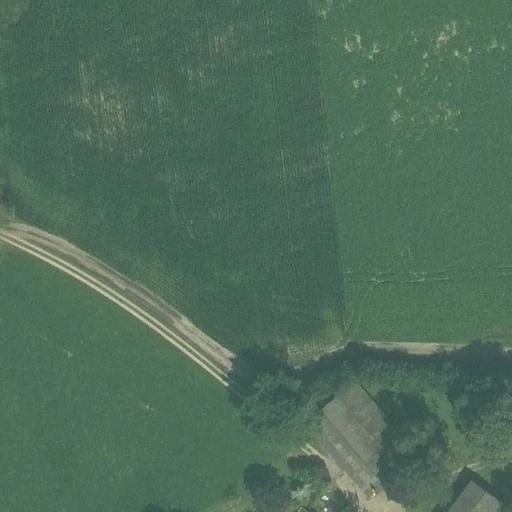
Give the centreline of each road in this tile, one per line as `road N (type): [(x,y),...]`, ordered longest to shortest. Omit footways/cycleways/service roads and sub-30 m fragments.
road 1 (track): [(376,511),(114,294),(0,236)]
road 2 (track): [(495,454),(390,511)]
